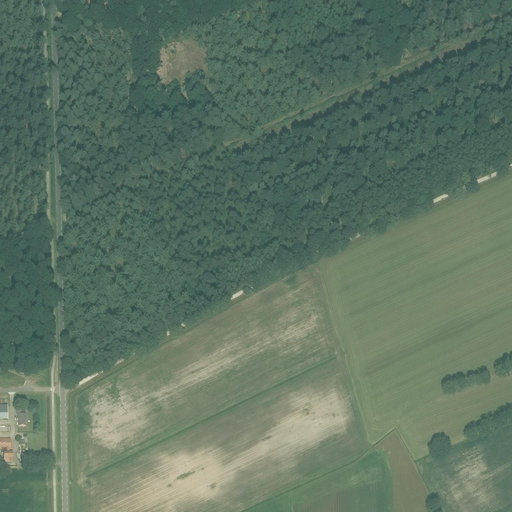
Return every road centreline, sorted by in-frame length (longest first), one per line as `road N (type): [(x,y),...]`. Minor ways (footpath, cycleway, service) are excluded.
road 1 (track): [(511,165),(289,263),(62,389)]
road 2 (tertiary): [(62,389),(55,0)]
road 3 (track): [(138,39),(169,39),(262,0)]
road 4 (tertiary): [(64,511),(62,389)]
